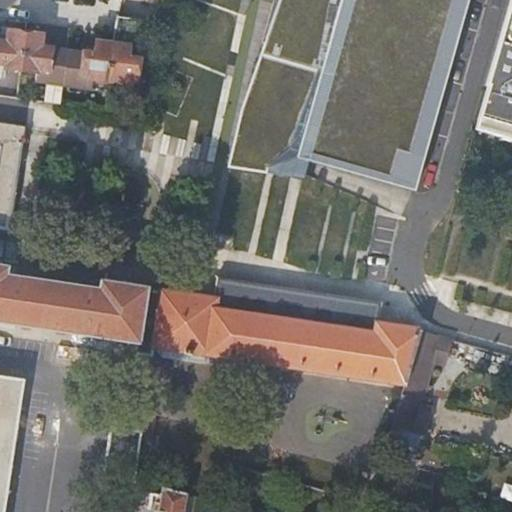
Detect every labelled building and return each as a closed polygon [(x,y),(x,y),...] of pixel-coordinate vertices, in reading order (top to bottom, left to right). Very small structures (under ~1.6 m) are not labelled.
[(278,0),(263,43),(239,110),(225,168),(302,179),(306,162),(413,191),(469,0),(278,0)] [(511,0),(488,86),(511,92),(511,0)] [(117,16),(113,33),(112,44),(107,82),(124,84),(124,81),(135,82),(138,60),(135,60),(127,59),(128,51),(129,46),(130,37),(141,39),(143,20),(117,16)] [(0,41),(0,76),(4,77),(6,69),(20,70),(25,33),(9,31),(8,36),(7,43),(0,41)] [(42,35),(25,33),(20,70),(36,73),(35,81),(46,82),(43,101),(62,104),(64,85),(69,51),(49,48),(40,47),(41,40),(42,35)] [(0,34),(0,41),(7,43),(8,36),(0,34)] [(50,41),(41,40),(40,47),(49,48),(50,41)] [(86,53),(69,51),(64,85),(90,89),(91,79),(107,82),(112,44),(96,42),(95,47),(94,54),(86,53)] [(127,59),(135,60),(136,53),(128,51),(127,59)] [(511,92),(488,86),(476,129),(511,139),(511,92)] [(0,231),(10,233),(28,125),(0,120),(0,231)] [(0,322),(136,343),(135,353),(154,356),(155,346),(404,385),(420,331),(377,324),(380,304),(218,279),(215,300),(100,282),(98,291),(5,276),(6,267),(0,266),(0,322)] [(452,340),(420,331),(404,385),(400,400),(422,405),(434,363),(445,366),(452,340)] [(30,383),(0,377),(0,387),(29,392),(30,383)] [(0,511),(6,511),(16,460),(29,392),(0,387),(0,511)] [(422,405),(400,400),(392,428),(425,436),(433,408),(422,405)] [(135,482),(135,481),(142,431),(111,426),(104,476),(103,477),(135,482)] [(182,511),(186,495),(163,488),(162,494),(139,490),(135,511),(182,511)]
